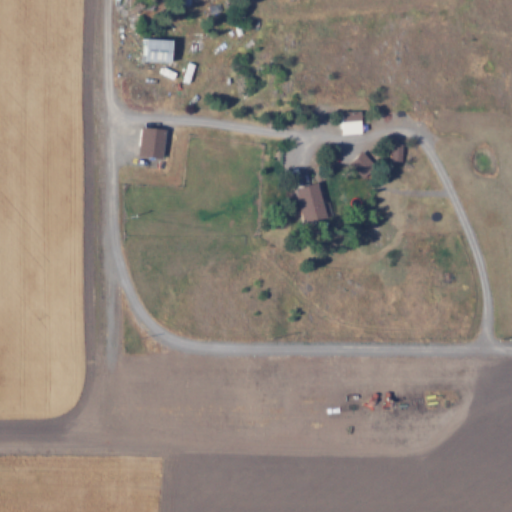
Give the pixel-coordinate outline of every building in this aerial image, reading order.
[(139,61),(167,61),(167,38),(139,38),(139,61)] [(360,132),(359,111),(339,112),(339,133),(360,132)] [(388,161),(400,161),(399,142),(387,142),(388,161)] [(346,162),(361,178),(375,166),(359,149),(346,162)] [(325,215),(314,180),(290,189),(301,223),(325,215)]
